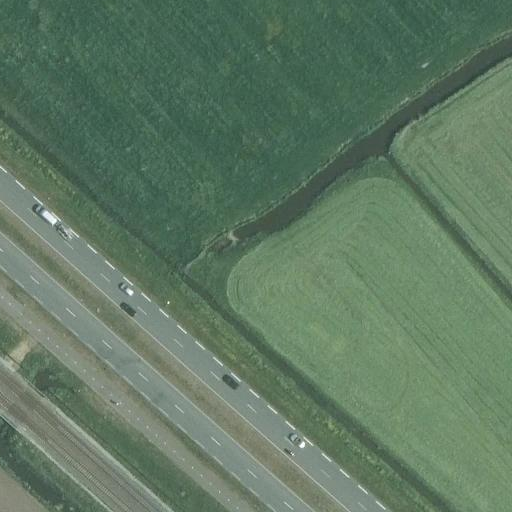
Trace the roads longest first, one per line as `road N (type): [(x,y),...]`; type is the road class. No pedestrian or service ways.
road 1 (primary): [(367,511),(0,183)]
road 2 (primary): [(0,250),(293,511)]
